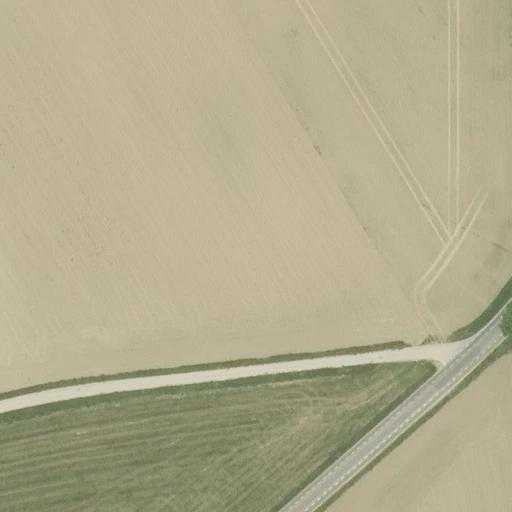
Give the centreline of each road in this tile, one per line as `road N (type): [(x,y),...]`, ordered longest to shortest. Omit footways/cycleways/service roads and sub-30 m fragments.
road 1 (track): [(477,352),(164,381),(0,408)]
road 2 (tertiary): [(297,511),(511,314)]
